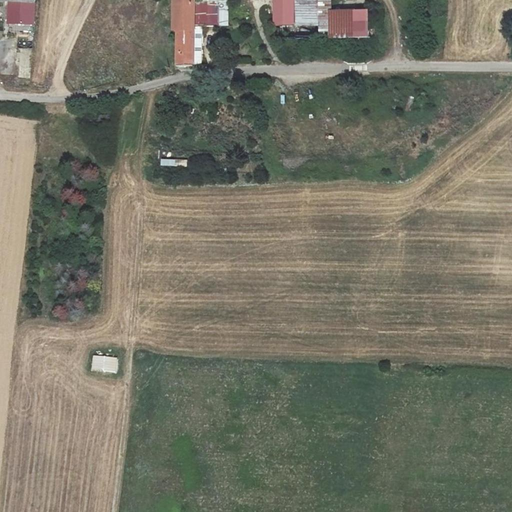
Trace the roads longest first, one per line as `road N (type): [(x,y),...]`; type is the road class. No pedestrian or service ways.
road 1 (unclassified): [(511,63),(210,69),(67,96),(0,90)]
road 2 (track): [(149,85),(130,362),(110,511)]
